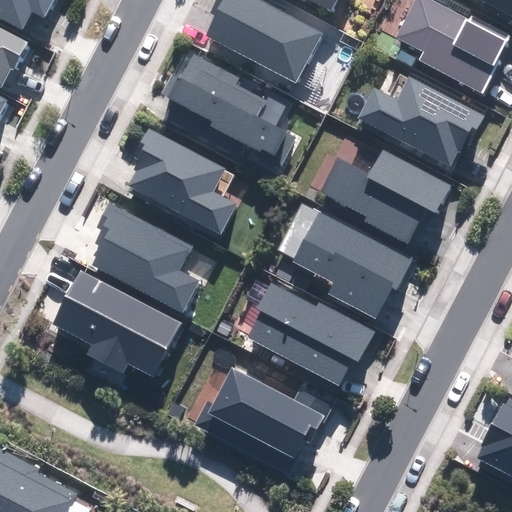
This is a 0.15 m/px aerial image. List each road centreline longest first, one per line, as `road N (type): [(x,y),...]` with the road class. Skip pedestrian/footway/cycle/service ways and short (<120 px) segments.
road 1 (residential): [(0,281),(147,0)]
road 2 (residential): [(363,511),(511,233)]
